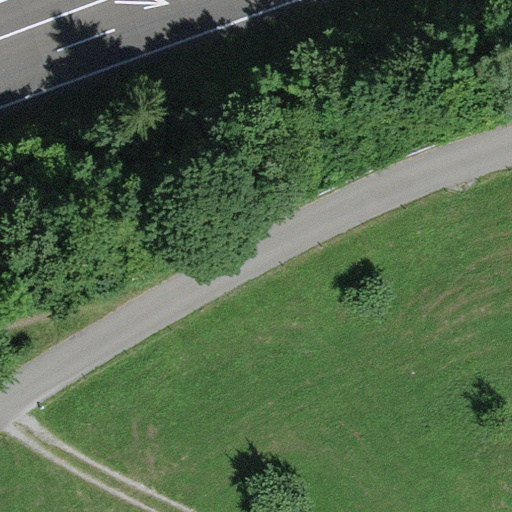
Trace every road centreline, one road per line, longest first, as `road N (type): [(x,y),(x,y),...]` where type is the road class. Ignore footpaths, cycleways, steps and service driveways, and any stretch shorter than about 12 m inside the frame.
road 1 (unclassified): [(0,406),(382,195),(511,156)]
road 2 (track): [(0,415),(170,511)]
road 3 (trunk): [(0,58),(172,0)]
